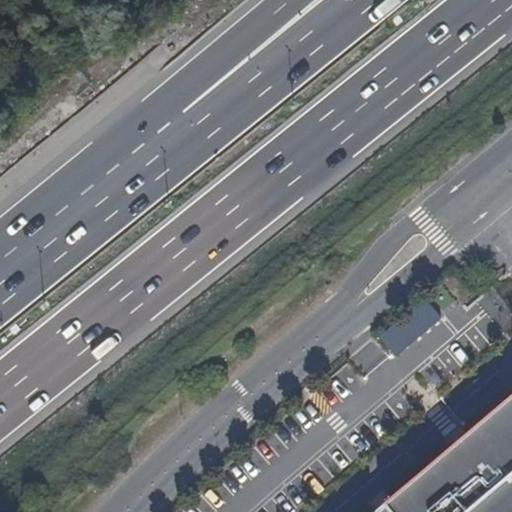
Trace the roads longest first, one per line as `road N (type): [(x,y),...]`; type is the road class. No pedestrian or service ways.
road 1 (motorway): [(0,400),(494,0)]
road 2 (unclassified): [(128,511),(328,330)]
road 3 (motorway): [(188,129),(0,284)]
road 4 (motorway): [(353,0),(188,129)]
road 5 (unclassified): [(328,330),(363,315),(485,215)]
road 6 (unclassified): [(455,184),(400,230),(328,330)]
road 7 (motorway): [(297,0),(242,51),(188,129)]
